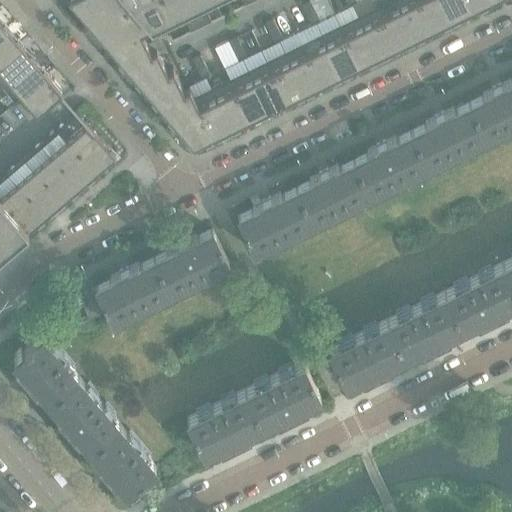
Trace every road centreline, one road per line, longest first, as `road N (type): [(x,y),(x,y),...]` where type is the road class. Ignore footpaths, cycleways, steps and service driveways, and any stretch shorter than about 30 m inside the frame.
road 1 (residential): [(176,511),(511,346)]
road 2 (residential): [(511,30),(179,189)]
road 3 (residential): [(179,189),(21,0)]
road 4 (residential): [(0,296),(67,242),(179,189)]
